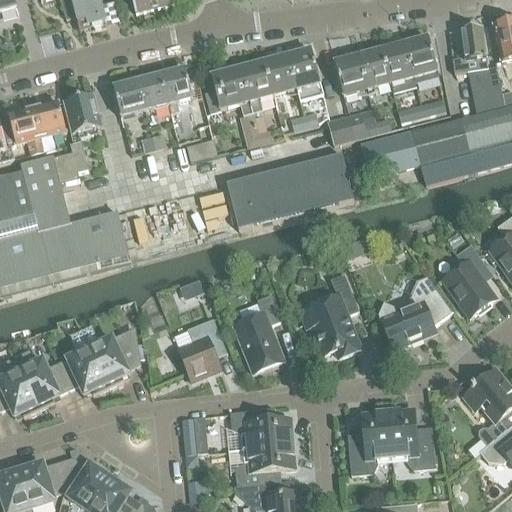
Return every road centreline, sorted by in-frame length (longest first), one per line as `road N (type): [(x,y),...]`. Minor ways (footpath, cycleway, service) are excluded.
road 1 (residential): [(224,31),(0,89)]
road 2 (residential): [(431,0),(224,31)]
road 3 (residential): [(511,340),(451,376),(319,393)]
road 4 (residential): [(162,416),(178,407),(319,393)]
